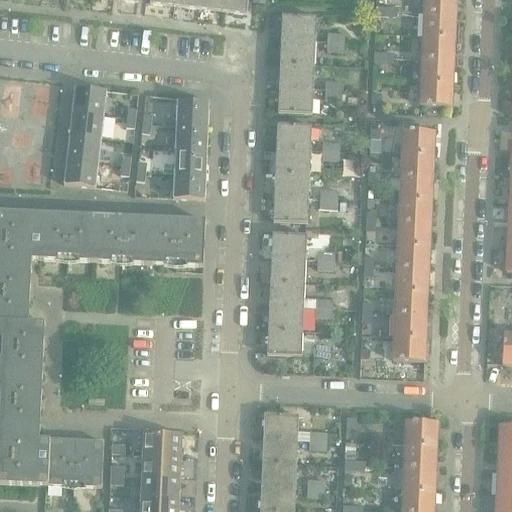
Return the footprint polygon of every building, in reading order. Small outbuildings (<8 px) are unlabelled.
[(198,0),(174,0),(173,8),(197,11),(198,0)] [(222,0),(198,0),(197,11),(221,13),(222,0)] [(247,0),(222,0),(221,13),(246,16),(247,0)] [(455,0),(424,0),(423,15),(455,16),(455,0)] [(375,18),(385,19),(385,10),(375,10),(375,18)] [(395,10),(385,10),(385,19),(395,19),(395,10)] [(455,16),(423,15),(422,38),(454,39),(455,16)] [(281,17),(280,42),(314,44),(316,19),(281,17)] [(344,35),(327,35),(326,44),(343,45),(344,35)] [(454,39),(422,38),(421,61),(453,62),(454,39)] [(314,44),(280,42),(279,67),(313,68),(314,44)] [(343,45),(326,44),(326,53),(343,54),(343,45)] [(373,64),(382,65),(383,55),(373,55),(373,64)] [(393,56),(383,55),(382,65),(393,65),(393,56)] [(453,62),(421,61),(420,84),(452,86),(453,62)] [(313,68),(279,67),(278,91),(312,92),(313,68)] [(325,83),(324,93),(341,93),(341,83),(325,83)] [(452,86),(420,84),(419,108),(451,109),(452,86)] [(103,118),(106,93),(74,90),(71,114),(103,118)] [(312,92),(278,91),(277,115),(311,116),(312,92)] [(341,93),(324,93),(324,103),(340,104),(341,93)] [(371,105),(381,106),(381,96),(371,96),(371,105)] [(207,130),(209,105),(176,103),(175,128),(207,130)] [(135,121),(136,112),(127,111),(126,120),(135,121)] [(101,142),(103,118),(71,114),(69,138),(101,142)] [(150,127),(152,118),(143,117),(142,126),(150,127)] [(134,131),(135,121),(126,120),(125,130),(134,131)] [(149,137),(150,127),(142,126),(141,136),(149,137)] [(277,127),(276,153),(310,154),(311,128),(277,127)] [(206,154),(207,130),(175,128),(174,152),(206,154)] [(379,131),(370,130),(369,141),(378,142),(379,131)] [(402,132),(401,155),(433,157),(434,134),(433,134),(420,133),(402,132)] [(98,166),(101,142),(69,138),(66,162),(98,166)] [(339,146),(322,146),(322,154),(339,155),(339,146)] [(205,178),(206,154),(174,152),(173,176),(205,178)] [(310,154),(276,153),(274,176),(309,178),(310,154)] [(339,155),(322,154),(322,163),(338,164),(339,155)] [(433,157),(401,155),(400,179),(432,180),(433,157)] [(129,169),(131,160),(122,159),(121,168),(129,169)] [(95,190),(98,166),(66,162),(63,187),(95,190)] [(145,175),(146,166),(137,165),(136,174),(145,175)] [(128,179),(129,169),(121,168),(120,178),(128,179)] [(369,168),(368,177),(377,177),(377,168),(369,168)] [(144,185),(145,175),(136,174),(135,184),(144,185)] [(204,202),(205,178),(173,176),(172,201),(204,202)] [(309,178),(274,176),(273,200),(308,202),(309,178)] [(377,177),(368,177),(368,188),(377,188),(377,177)] [(432,180),(400,179),(399,201),(431,203),(432,180)] [(320,193),(320,202),(337,203),(337,193),(320,193)] [(308,202),(273,200),(272,224),(306,225),(308,202)] [(431,203),(399,201),(398,225),(430,227),(431,203)] [(337,203),(320,202),(319,211),(336,212),(337,203)] [(41,215),(0,213),(0,268),(30,270),(31,261),(39,262),(41,215)] [(366,214),(366,224),(375,224),(375,215),(366,214)] [(96,218),(41,215),(39,262),(57,263),(57,258),(77,259),(77,263),(94,264),(96,218)] [(150,220),(96,218),(94,264),(111,265),(111,260),(131,261),(131,266),(148,267),(150,220)] [(205,222),(150,220),(148,267),(165,267),(165,263),(185,263),(185,268),(203,269),(205,222)] [(375,224),(366,224),(365,234),(375,234),(375,224)] [(430,227),(398,225),(397,248),(429,250),(430,227)] [(272,236),(271,261),(305,263),(306,237),(272,236)] [(429,250),(397,248),(396,271),(428,272),(429,250)] [(318,254),(318,263),(334,264),(335,255),(318,254)] [(364,260),(364,269),(373,270),(373,260),(364,260)] [(305,263),(271,261),(270,286),(304,287),(305,263)] [(334,264),(318,263),(317,273),(334,274),(334,264)] [(30,270),(0,268),(0,322),(28,323),(30,270)] [(373,270),(364,269),(363,279),(372,280),(373,270)] [(428,272),(396,271),(395,294),(427,295),(428,272)] [(303,301),(304,287),(270,286),(269,309),(303,311),(316,311),(316,302),(303,301)] [(427,295),(395,294),(394,316),(426,317),(427,295)] [(332,312),(332,303),(316,302),(316,311),(332,312)] [(362,305),(362,315),(371,315),(371,306),(362,305)] [(303,311),(269,309),(268,333),(302,334),(303,311)] [(332,312),(316,311),(315,320),(332,321),(332,312)] [(371,315),(362,315),(362,325),(370,325),(371,315)] [(426,317),(394,316),(393,339),(425,341),(426,317)] [(0,322),(0,339),(2,340),(1,360),(0,359),(0,376),(42,378),(44,324),(28,323),(0,322)] [(301,359),(302,334),(268,333),(267,357),(266,364),(290,365),(290,358),(301,359)] [(501,368),(511,367),(511,336),(503,336),(501,368)] [(425,341),(393,339),(392,362),(424,364),(425,341)] [(330,351),(314,350),(314,359),(330,360),(330,351)] [(369,352),(360,352),(360,361),(369,362),(369,352)] [(42,378),(0,376),(0,431),(39,433),(42,378)] [(297,433),(298,418),(263,417),(262,441),(296,443),(309,443),(309,434),(297,433)] [(345,421),(345,431),(355,431),(355,421),(345,421)] [(406,423),(404,447),(436,449),(437,425),(406,423)] [(511,427),(499,427),(498,451),(511,451),(511,427)] [(39,433),(0,431),(0,485),(45,488),(47,441),(39,441),(39,433)] [(309,434),(309,443),(325,444),(325,435),(309,434)] [(143,435),(142,457),(180,459),(181,437),(143,435)] [(103,443),(47,441),(45,488),(63,488),(64,484),(83,484),(83,489),(101,490),(103,443)] [(296,443),(262,441),(261,465),(295,467),(296,443)] [(325,444),(309,443),(308,452),(325,453),(325,444)] [(344,445),(344,463),(353,463),(354,445),(344,445)] [(125,447),(111,446),(111,456),(124,457),(125,447)] [(436,449),(404,447),(403,470),(435,472),(436,449)] [(511,451),(498,451),(497,474),(511,474),(511,451)] [(180,459),(142,457),(141,479),(179,481),(180,459)] [(344,463),(343,472),(353,472),(353,463),(344,463)] [(364,464),(353,463),(353,472),(363,473),(364,464)] [(295,467),(261,465),(260,489),(294,491),(295,467)] [(124,469),(110,468),(110,478),(123,478),(124,469)] [(434,495),(435,472),(403,470),(395,470),(394,493),(402,494),(434,495)] [(511,474),(497,474),(496,497),(511,497),(511,474)] [(123,478),(110,478),(109,487),(123,487),(123,478)] [(179,481),(141,479),(140,500),(179,502),(179,481)] [(307,482),(307,491),(323,492),(323,483),(307,482)] [(293,511),(294,491),(260,489),(259,511),(293,511)] [(323,492),(307,491),(306,500),(322,501),(323,492)] [(433,511),(434,495),(402,494),(401,511),(433,511)] [(511,511),(511,497),(496,497),(495,511),(511,511)] [(178,511),(179,502),(140,500),(139,511),(178,511)]
